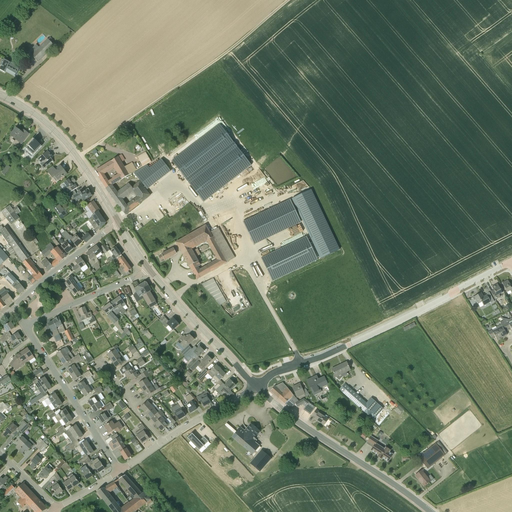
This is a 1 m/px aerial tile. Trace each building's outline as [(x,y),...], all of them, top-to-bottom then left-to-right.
[(34,52),(31,55),(38,62),(55,46),(51,42),(48,40),(48,39),(39,48),(34,52)] [(18,71),(9,65),(10,63),(4,59),(0,66),(0,69),(4,72),(6,70),(15,76),(18,71)] [(222,127),(174,164),(203,202),(251,165),(222,127)] [(10,135),(21,143),(28,134),(24,131),(23,133),(16,128),(10,135)] [(38,145),(39,144),(33,138),(26,145),(28,146),(26,148),(29,152),(28,153),(32,156),(42,146),(41,146),(40,147),(38,145)] [(38,159),(41,163),(40,164),(43,166),(43,165),(45,167),(47,166),(52,161),(54,163),(54,162),(51,158),(52,157),(49,153),(47,154),(46,153),(38,159)] [(95,171),(102,183),(107,180),(104,174),(114,168),(117,174),(121,180),(127,176),(129,175),(124,167),(121,163),(125,160),(123,156),(122,155),(121,155),(95,171)] [(151,162),(148,157),(140,162),(142,167),(151,162)] [(134,173),(147,190),(171,171),(161,159),(150,168),(147,165),(134,173)] [(53,178),(55,176),(58,180),(66,174),(60,166),(55,170),(52,167),(47,171),(53,178)] [(106,189),(111,185),(121,180),(117,174),(112,178),(112,179),(108,181),(107,180),(102,183),(106,189)] [(64,190),(68,194),(77,188),(75,184),(74,184),(74,183),(76,182),(73,178),(69,180),(69,179),(64,183),(67,187),(64,190)] [(129,183),(118,191),(115,188),(114,189),(111,185),(106,189),(107,191),(108,191),(125,215),(151,196),(150,195),(141,183),(139,181),(132,187),(129,183)] [(78,193),(73,196),(76,201),(81,198),(83,201),(92,196),(88,189),(85,191),(84,190),(78,193)] [(292,199),(321,259),(340,250),(311,190),(292,199)] [(290,200),(243,222),(253,245),(300,222),(290,200)] [(90,211),(85,214),(89,219),(92,217),(92,216),(92,215),(97,211),(99,210),(93,201),(87,206),(90,211)] [(53,208),(58,215),(61,219),(68,214),(65,210),(64,211),(59,204),(54,207),(53,208)] [(14,212),(9,205),(1,212),(6,218),(14,212)] [(92,215),(92,216),(92,217),(89,219),(93,226),(92,226),(96,232),(100,228),(105,223),(97,211),(92,215)] [(206,225),(176,243),(197,279),(227,263),(214,240),(222,236),(218,228),(209,232),(206,225)] [(82,239),(78,234),(76,236),(76,235),(73,238),(70,235),(70,236),(65,231),(61,234),(67,240),(69,238),(77,247),(82,242),(81,241),(82,240),(82,239)] [(88,233),(86,236),(82,239),(82,240),(86,243),(92,238),(88,233)] [(306,236),(261,258),(272,281),(317,259),(306,236)] [(162,255),(159,257),(161,260),(164,258),(164,260),(176,253),(173,248),(170,250),(170,249),(172,248),(167,238),(162,240),(167,250),(168,249),(169,251),(161,254),(162,255)] [(72,249),(67,242),(61,247),(67,254),(72,249)] [(46,246),(47,247),(52,253),(59,262),(66,257),(57,247),(55,249),(50,243),(46,246)] [(30,258),(20,244),(13,249),(16,253),(23,263),(29,258),(30,258)] [(111,257),(108,260),(110,262),(118,257),(121,255),(116,247),(110,251),(109,250),(108,248),(107,249),(105,246),(104,245),(101,247),(105,253),(107,251),(111,257)] [(96,246),(91,250),(96,256),(101,252),(96,246)] [(52,253),(47,247),(43,251),(41,252),(45,258),(47,256),(51,254),(52,253)] [(0,265),(9,258),(0,248),(0,265)] [(96,256),(91,250),(86,254),(91,260),(96,256)] [(59,262),(52,253),(51,254),(56,259),(50,264),(53,267),(59,262)] [(118,264),(120,268),(127,263),(121,255),(118,257),(110,262),(112,265),(116,264),(117,265),(118,264)] [(29,270),(34,265),(29,258),(23,263),(29,270)] [(86,265),(81,258),(75,262),(78,265),(75,267),(79,272),(81,270),(80,269),(86,265)] [(53,267),(50,264),(46,259),(41,263),(48,272),(53,267)] [(127,263),(120,268),(123,271),(124,270),(126,273),(131,269),(127,263)] [(35,265),(34,265),(29,270),(28,271),(32,276),(33,277),(33,276),(37,281),(42,276),(35,265)] [(3,277),(9,283),(15,278),(9,272),(3,277)] [(33,277),(32,276),(31,277),(27,272),(24,275),(27,279),(32,285),(37,281),(33,276),(33,277)] [(70,289),(76,284),(79,282),(75,277),(73,278),(71,275),(67,279),(68,280),(65,283),(70,289)] [(15,278),(9,283),(14,289),(15,288),(20,294),(25,290),(15,278)] [(226,301),(213,278),(201,284),(220,305),(226,301)] [(132,284),(137,292),(148,286),(146,283),(145,282),(139,286),(137,281),(132,284)] [(510,291),(511,293),(511,292),(511,286),(510,284),(508,281),(502,283),(507,292),(510,291)] [(79,282),(76,284),(70,289),(74,296),(78,293),(79,295),(83,291),(81,289),(83,288),(79,282)] [(491,293),(495,300),(500,297),(499,295),(502,293),(497,284),(492,287),(494,292),(491,293)] [(140,297),(143,296),(150,292),(151,291),(148,286),(137,292),(140,297)] [(7,291),(5,291),(0,294),(0,297),(6,305),(13,300),(8,294),(9,293),(7,291)] [(150,292),(143,296),(148,305),(150,308),(157,304),(155,301),(150,292)] [(490,302),(491,303),(494,302),(489,293),(490,294),(484,297),(483,297),(482,295),(481,293),(473,297),(475,300),(476,300),(478,304),(482,302),(483,306),(490,302)] [(119,297),(113,301),(120,312),(122,315),(126,312),(122,307),(125,305),(119,297)] [(114,317),(120,312),(113,301),(101,309),(103,312),(107,317),(112,313),(114,317)] [(92,316),(91,312),(87,314),(84,307),(79,309),(81,316),(79,317),(81,321),(91,317),(92,319),(89,321),(90,324),(96,321),(93,316),(92,316)] [(137,314),(134,309),(129,312),(133,317),(134,316),(137,314)] [(121,335),(124,332),(123,330),(122,331),(120,328),(121,328),(118,324),(117,320),(114,317),(112,313),(107,317),(114,324),(113,324),(115,326),(112,328),(116,332),(118,331),(121,335)] [(53,320),(53,321),(59,334),(65,332),(69,342),(73,340),(69,330),(65,331),(58,316),(55,318),(55,319),(53,320)] [(509,320),(501,318),(503,321),(507,329),(510,328),(511,330),(511,318),(509,320)] [(162,324),(166,328),(169,325),(173,330),(178,325),(173,319),(169,322),(167,320),(162,324)] [(53,321),(48,324),(51,332),(52,331),(56,342),(62,340),(59,334),(53,321)] [(496,327),(496,328),(502,338),(507,335),(504,331),(507,329),(503,321),(500,323),(501,324),(496,327)] [(4,326),(8,332),(15,328),(11,322),(4,326)] [(415,322),(404,327),(405,330),(416,325),(415,322)] [(122,330),(124,332),(125,333),(127,336),(131,334),(126,328),(122,330)] [(502,338),(496,328),(488,332),(491,338),(494,336),(497,341),(502,338)] [(21,343),(19,341),(22,339),(18,333),(11,337),(15,343),(16,344),(12,346),(14,349),(21,343)] [(182,341),(179,344),(184,349),(180,352),(184,357),(192,349),(188,345),(194,340),(189,335),(186,338),(184,336),(180,339),(182,341)] [(145,345),(140,337),(137,339),(139,342),(135,345),(138,349),(145,345)] [(107,355),(110,359),(118,354),(115,349),(118,348),(116,345),(111,349),(112,351),(107,355)] [(189,361),(193,358),(193,357),(195,358),(197,356),(198,357),(204,351),(200,347),(197,349),(194,346),(189,352),(184,357),(189,361)] [(27,348),(21,353),(23,357),(25,355),(29,361),(34,358),(27,348)] [(57,354),(60,359),(67,355),(63,349),(57,354)] [(110,359),(113,363),(123,356),(120,352),(118,354),(110,359)] [(23,357),(21,353),(15,357),(9,365),(13,368),(15,370),(21,366),(29,361),(25,355),(23,357)] [(73,358),(75,361),(82,356),(80,357),(79,355),(74,358),(70,353),(67,355),(60,359),(64,365),(73,358)] [(71,375),(77,371),(80,369),(77,364),(84,359),(82,356),(75,361),(76,364),(67,370),(71,375)] [(88,364),(93,360),(90,356),(85,359),(88,364)] [(123,356),(113,363),(116,368),(126,361),(123,356)] [(190,368),(193,371),(198,366),(202,370),(212,360),(207,356),(200,363),(198,360),(196,362),(190,368)] [(194,359),(186,367),(189,369),(190,368),(196,362),(194,359)] [(123,375),(124,374),(133,367),(130,362),(127,364),(127,365),(120,370),(123,375)] [(332,369),(335,377),(350,370),(346,362),(332,369)] [(212,378),(221,370),(216,365),(210,371),(208,374),(212,378)] [(127,378),(129,377),(140,369),(138,370),(135,366),(133,367),(124,374),(127,378)] [(141,375),(142,377),(148,374),(146,371),(145,372),(144,369),(141,370),(140,369),(129,377),(132,381),(141,375)] [(196,378),(199,380),(207,371),(205,369),(196,378)] [(215,390),(216,390),(223,384),(220,380),(226,374),(221,370),(212,378),(216,382),(218,383),(216,385),(212,389),(214,391),(215,390)] [(77,371),(71,375),(74,380),(81,376),(77,371)] [(0,386),(3,385),(4,387),(14,381),(13,379),(10,374),(8,375),(3,378),(0,379),(0,386)] [(138,383),(141,388),(149,383),(146,378),(149,376),(148,374),(142,377),(144,380),(138,383)] [(307,380),(311,388),(314,395),(321,392),(319,388),(327,385),(324,377),(323,377),(318,380),(316,376),(307,380)] [(39,389),(48,383),(45,377),(39,381),(37,379),(34,381),(28,385),(30,387),(35,384),(38,389),(39,389)] [(81,391),(88,386),(91,384),(88,380),(85,382),(84,381),(78,385),(81,391)] [(223,384),(216,390),(220,395),(225,390),(229,390),(230,391),(235,385),(230,380),(225,385),(223,384)] [(48,383),(41,387),(45,393),(46,392),(52,388),(48,383)] [(144,392),(152,387),(149,383),(141,388),(144,392)] [(274,387),(270,391),(285,403),(288,400),(291,402),(292,400),(295,404),(299,402),(293,395),(288,389),(283,383),(274,387)] [(304,394),(306,398),(310,395),(305,389),(302,390),(301,387),(300,388),(299,384),(292,387),(294,391),(295,391),(298,397),(304,394)] [(348,387),(344,384),(339,390),(343,392),(342,393),(367,415),(373,420),(383,409),(371,398),(366,403),(348,387)] [(175,385),(170,388),(173,393),(178,390),(175,385)] [(88,386),(81,391),(85,396),(91,392),(88,386)] [(152,387),(144,392),(147,396),(155,391),(152,387)] [(88,401),(92,407),(98,402),(101,401),(101,400),(98,395),(103,392),(101,389),(96,393),(92,395),(94,397),(88,401)] [(42,393),(32,400),(29,402),(32,405),(34,403),(36,402),(38,401),(38,400),(44,397),(42,393)] [(46,399),(44,397),(38,400),(38,401),(39,402),(40,403),(44,401),(47,406),(52,403),(58,399),(55,393),(46,399)] [(201,401),(202,404),(202,403),(204,406),(211,403),(209,400),(213,398),(209,394),(207,395),(205,393),(198,397),(197,398),(199,401),(201,401)] [(186,405),(190,413),(197,409),(191,400),(194,399),(190,394),(184,398),(189,404),(186,405)] [(185,408),(180,400),(178,401),(177,398),(173,400),(176,405),(179,410),(175,413),(179,420),(185,416),(182,410),(185,408)] [(58,399),(52,403),(55,409),(62,404),(58,399)] [(304,399),(302,400),(299,402),(295,404),(297,407),(303,403),(313,410),(314,408),(315,407),(310,404),(307,401),(304,399)] [(140,408),(144,412),(151,405),(147,401),(140,408)] [(95,412),(102,408),(98,402),(92,407),(95,412)] [(5,404),(0,408),(0,412),(1,413),(5,408),(6,409),(8,407),(5,404)] [(112,405),(106,409),(108,411),(98,417),(102,423),(111,417),(108,411),(113,408),(112,405)] [(144,412),(147,415),(154,409),(151,405),(144,412)] [(404,410),(399,405),(394,410),(399,415),(404,410)] [(155,415),(157,417),(162,413),(157,407),(154,409),(147,415),(151,419),(155,415)] [(59,421),(62,419),(69,415),(65,409),(59,414),(56,415),(54,413),(49,416),(51,419),(55,416),(59,421)] [(316,410),(312,415),(315,417),(314,419),(324,426),(328,419),(319,413),(320,413),(316,410)] [(154,423),(158,427),(165,421),(162,417),(164,415),(162,413),(157,417),(159,419),(154,423)] [(62,419),(64,422),(66,424),(72,420),(69,415),(62,419)] [(22,421),(20,423),(21,424),(18,428),(17,429),(20,431),(26,425),(22,421)] [(165,421),(158,427),(161,431),(168,425),(165,421)] [(10,436),(15,430),(17,429),(18,428),(14,423),(13,422),(10,425),(2,434),(5,437),(8,434),(10,436)] [(123,428),(119,422),(114,425),(112,422),(104,427),(109,433),(114,429),(116,432),(123,428)] [(137,436),(142,443),(149,439),(144,432),(146,430),(142,424),(137,427),(142,433),(137,436)] [(30,428),(26,425),(20,431),(22,434),(26,429),(27,430),(30,428)] [(66,435),(68,438),(79,430),(76,425),(67,431),(65,428),(59,432),(61,435),(64,433),(65,434),(66,435)] [(250,453),(252,454),(258,447),(253,444),(256,440),(255,439),(254,437),(259,431),(251,425),(244,434),(240,430),(233,438),(249,451),(247,453),(249,454),(250,453)] [(72,443),(68,446),(65,447),(67,450),(70,448),(79,442),(77,440),(83,436),(79,430),(68,438),(72,443)] [(199,441),(192,433),(187,438),(199,450),(208,442),(204,437),(199,441)] [(113,451),(118,448),(123,444),(119,437),(116,434),(112,437),(114,440),(109,444),(113,451)] [(382,458),(388,461),(392,454),(389,452),(390,451),(385,448),(384,449),(376,444),(378,441),(370,436),(366,443),(370,445),(373,447),(371,451),(378,455),(377,456),(382,459),(382,458)] [(16,447),(19,450),(27,442),(22,437),(17,442),(19,444),(16,447)] [(38,449),(44,442),(40,438),(38,441),(39,442),(35,446),(38,449)] [(27,442),(19,450),(22,453),(25,450),(27,452),(31,447),(32,448),(35,444),(30,439),(27,442)] [(79,453),(83,451),(90,446),(86,441),(80,445),(79,442),(70,448),(71,451),(74,449),(76,451),(77,450),(79,453)] [(427,469),(448,453),(439,441),(418,458),(427,469)] [(48,446),(44,442),(38,449),(40,451),(44,447),(45,448),(48,446)] [(118,448),(125,460),(131,456),(123,444),(118,448)] [(80,464),(84,462),(86,460),(89,458),(87,456),(93,452),(90,446),(83,451),(85,454),(82,456),(83,458),(78,462),(80,464)] [(260,472),(271,459),(261,451),(250,464),(260,472)] [(41,461),(39,458),(40,457),(38,454),(36,456),(31,462),(33,463),(30,466),(33,469),(41,461)] [(65,463),(62,459),(59,462),(61,463),(56,467),(59,470),(64,465),(65,463)] [(96,469),(99,473),(105,469),(100,462),(98,459),(92,463),(93,464),(90,466),(93,471),(96,469)] [(86,460),(84,462),(86,465),(80,469),(87,480),(92,476),(88,469),(87,468),(90,466),(86,460)] [(52,466),(50,469),(47,466),(39,475),(42,478),(45,475),(47,477),(54,469),(52,466)] [(430,481),(422,470),(415,476),(423,486),(430,481)] [(67,477),(69,480),(74,487),(79,484),(74,476),(72,474),(67,477)] [(48,481),(51,483),(55,479),(56,482),(58,481),(54,475),(48,481)] [(127,499),(129,503),(135,511),(145,503),(147,505),(152,501),(143,492),(142,494),(125,475),(119,479),(133,494),(127,499)] [(0,478),(0,487),(0,488),(9,480),(6,477),(3,480),(1,478),(0,478)] [(74,487),(69,480),(63,484),(68,491),(74,487)] [(58,484),(56,482),(51,485),(52,488),(57,495),(63,491),(58,484)] [(112,511),(134,511),(135,511),(129,503),(121,510),(111,497),(120,491),(114,482),(97,491),(112,511)] [(41,511),(47,509),(23,483),(15,491),(22,498),(18,501),(19,503),(22,508),(27,503),(35,511),(33,511),(41,511)] [(2,492),(6,496),(14,488),(11,484),(2,492)]
